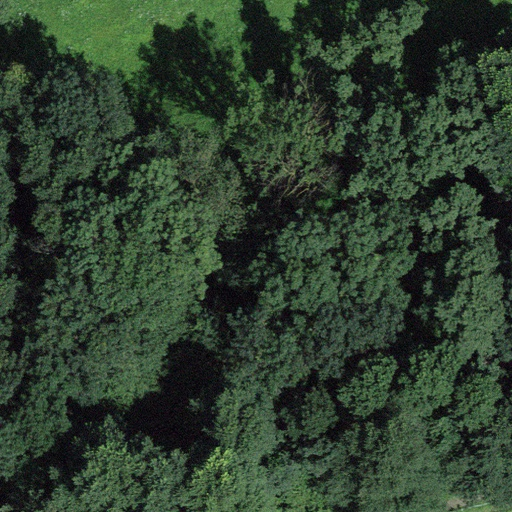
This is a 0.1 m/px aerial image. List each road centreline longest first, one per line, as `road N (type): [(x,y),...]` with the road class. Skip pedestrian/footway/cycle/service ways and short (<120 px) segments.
road 1 (track): [(0,422),(511,294)]
road 2 (track): [(214,511),(511,434)]
